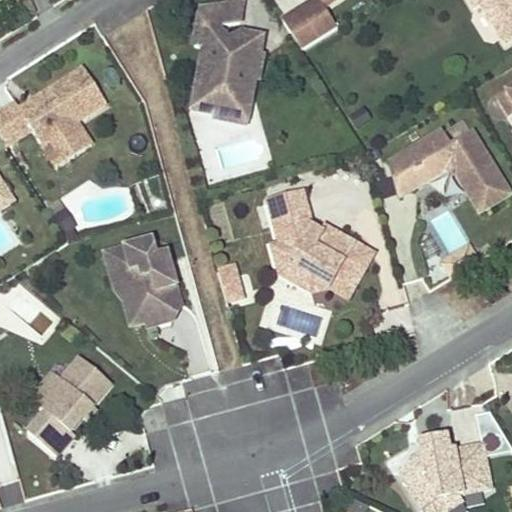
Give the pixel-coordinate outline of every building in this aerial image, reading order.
[(316,0),(311,0),(280,20),(292,37),(301,51),(337,29),(316,0)] [(467,0),(474,10),(480,6),(505,46),(511,41),(511,1),(511,0),(467,0)] [(193,101),(245,111),(251,79),(252,75),(246,74),(250,56),(256,57),(257,54),(260,39),(239,35),(234,39),(225,38),(220,32),(220,25),(240,22),(242,3),(202,6),(194,44),(204,46),(193,101)] [(479,11),(471,16),(487,42),(496,37),(479,11)] [(264,55),(257,54),(256,57),(250,56),(246,74),(252,75),(251,79),(259,81),(264,55)] [(18,110),(14,103),(0,112),(0,140),(4,148),(30,131),(41,147),(47,143),(51,149),(66,151),(86,138),(76,123),(105,104),(82,68),(35,98),(39,105),(22,116),(18,110)] [(511,89),(497,99),(510,118),(511,116),(511,89)] [(18,110),(22,116),(39,105),(35,98),(18,110)] [(242,123),(245,111),(193,101),(191,109),(216,114),(215,118),(242,123)] [(444,132),(391,163),(399,196),(415,191),(448,171),(455,173),(481,214),(511,196),(475,134),(453,147),(444,132)] [(86,138),(66,151),(51,149),(47,143),(41,147),(55,169),(91,146),(86,138)] [(0,196),(0,209),(11,202),(5,193),(0,196)] [(322,234),(312,228),(303,194),(269,203),(280,245),(273,247),(278,269),(288,266),(308,276),(312,293),(329,289),(348,300),(373,255),(336,234),(330,245),(319,239),(322,234)] [(330,245),(336,234),(326,228),(322,234),(319,239),(330,245)] [(416,243),(425,260),(438,254),(429,237),(416,243)] [(104,255),(115,293),(131,288),(134,298),(139,301),(145,322),(147,329),(184,318),(172,275),(168,277),(165,266),(168,261),(166,255),(154,258),(150,242),(104,255)] [(469,248),(443,264),(452,279),(478,263),(469,248)] [(308,276),(288,266),(278,269),(281,275),(309,294),(312,293),(308,276)] [(233,269),(218,273),(226,304),(241,300),(233,269)] [(131,327),(145,322),(139,301),(134,298),(131,288),(115,293),(125,305),(131,327)] [(26,435),(56,460),(74,438),(70,435),(111,386),(78,360),(60,382),(37,409),(43,414),(26,435)] [(37,409),(60,382),(50,375),(28,402),(37,409)] [(422,457),(399,472),(423,509),(443,497),(458,494),(491,487),(482,444),(449,451),(445,436),(419,441),(422,457)] [(443,497),(423,509),(429,511),(443,511),(460,501),(458,494),(443,497)]
